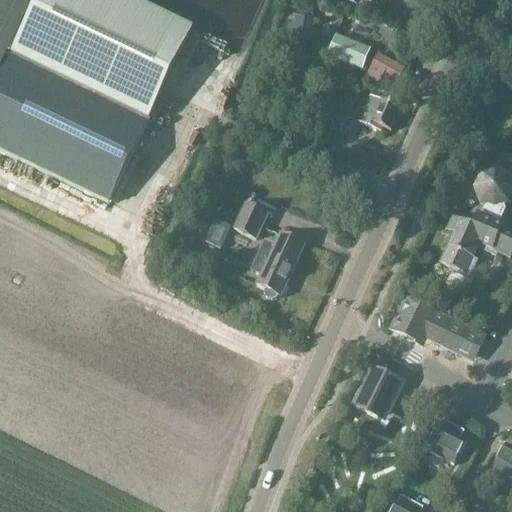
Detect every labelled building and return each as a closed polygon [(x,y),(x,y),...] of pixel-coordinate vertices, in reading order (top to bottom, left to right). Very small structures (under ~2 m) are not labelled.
[(45,0),(43,6),(37,3),(29,0),(0,0),(0,154),(108,206),(192,33),(122,0),(45,0)] [(292,42),(292,43),(311,45),(313,20),(295,17),(293,28),(288,27),(285,31),(283,42),(292,42)] [(334,39),(327,58),(362,73),(369,53),(334,39)] [(381,88),(385,82),(395,87),(403,72),(376,57),(365,79),(381,88)] [(390,134),(400,111),(399,110),(402,103),(384,95),(380,104),(370,99),(358,126),(379,135),(381,131),(390,134)] [(314,109),(308,123),(339,137),(345,122),(314,109)] [(458,225),(440,266),(441,267),(441,266),(466,277),(473,262),(472,262),(478,247),(509,261),(511,253),(511,233),(498,227),(505,213),(503,209),(508,207),(511,198),(511,183),(509,176),(494,170),(479,176),(472,192),(478,206),(484,209),(479,219),(478,218),(472,230),(472,231),(458,225)] [(268,218),(244,206),(232,232),(256,244),(268,218)] [(259,278),(254,287),(255,288),(254,290),(263,294),(263,296),(265,301),(271,304),(276,302),(276,301),(280,302),(281,300),(280,299),(303,250),(277,237),(273,248),(264,244),(257,260),(260,262),(254,276),(259,278)] [(405,301),(390,332),(408,340),(417,337),(419,332),(474,359),(475,358),(484,340),(429,313),(405,301)] [(371,373),(353,410),(377,421),(394,384),(371,373)] [(442,423),(426,453),(453,467),(465,444),(447,434),(450,427),(442,423)] [(511,451),(505,448),(493,471),(511,481),(511,451)] [(400,499),(393,511),(407,511),(406,511),(409,504),(400,499)]
